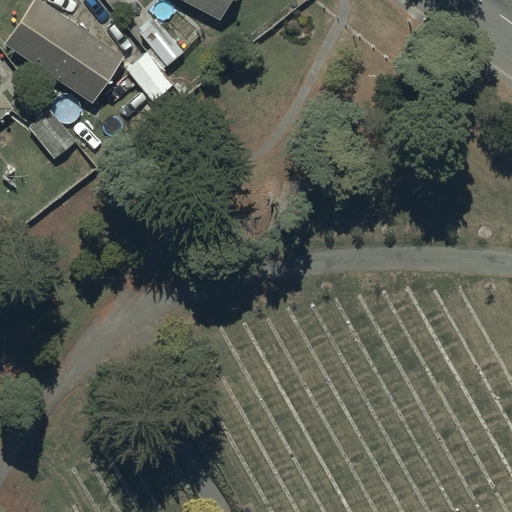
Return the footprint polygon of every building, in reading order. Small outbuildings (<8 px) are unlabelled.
[(55,0),(26,0),(4,32),(92,93),(124,48),(55,0)] [(199,0),(221,11),(225,0),(199,0)] [(141,28),(166,57),(181,45),(155,15),(141,28)] [(170,74),(147,45),(127,61),(151,90),(170,74)] [(0,107),(11,99),(0,84),(0,107)] [(28,118),(54,151),(75,134),(49,102),(28,118)]
